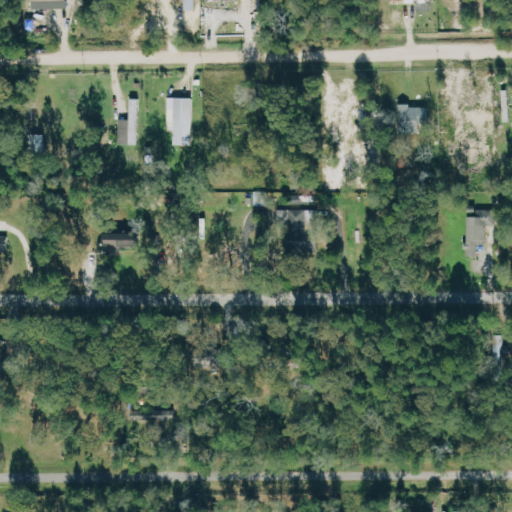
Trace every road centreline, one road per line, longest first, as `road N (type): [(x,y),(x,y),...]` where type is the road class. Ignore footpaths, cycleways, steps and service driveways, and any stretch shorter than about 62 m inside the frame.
road 1 (residential): [(511,50),(0,58)]
road 2 (residential): [(0,301),(511,297)]
road 3 (residential): [(0,474),(511,472)]
